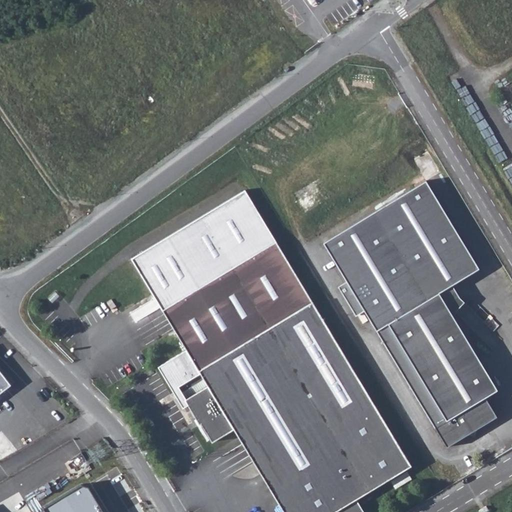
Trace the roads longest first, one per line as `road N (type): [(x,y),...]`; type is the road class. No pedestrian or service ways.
road 1 (unclassified): [(374,27),(27,280),(7,305)]
road 2 (unclassified): [(7,305),(12,321),(122,433),(169,511)]
road 3 (unclassified): [(374,27),(511,250)]
road 4 (track): [(86,236),(0,113)]
